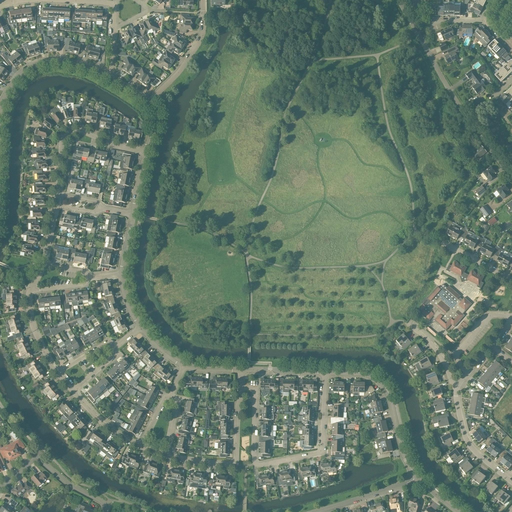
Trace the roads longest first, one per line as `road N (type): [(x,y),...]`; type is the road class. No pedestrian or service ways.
road 1 (residential): [(324,371),(321,451),(261,465),(253,459),(254,391),(240,387)]
road 2 (residential): [(511,179),(397,0)]
road 3 (residential): [(324,371),(380,381),(416,477)]
road 4 (residential): [(166,456),(234,464),(240,387)]
road 5 (residential): [(145,152),(67,132),(57,194)]
road 6 (residential): [(103,511),(101,501),(38,459),(0,488)]
road 7 (residential): [(0,109),(31,66),(61,61),(107,77)]
road 8 (residential): [(148,102),(197,44),(202,0)]
